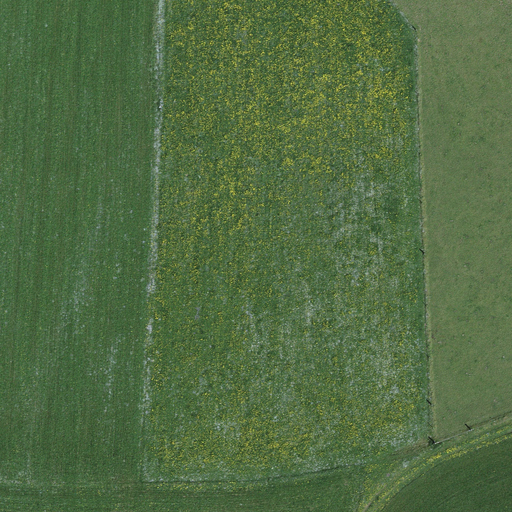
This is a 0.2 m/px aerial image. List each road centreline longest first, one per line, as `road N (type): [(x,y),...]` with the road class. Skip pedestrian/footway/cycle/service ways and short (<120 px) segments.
road 1 (track): [(0,474),(26,486),(267,471),(511,420)]
road 2 (track): [(26,486),(38,0)]
